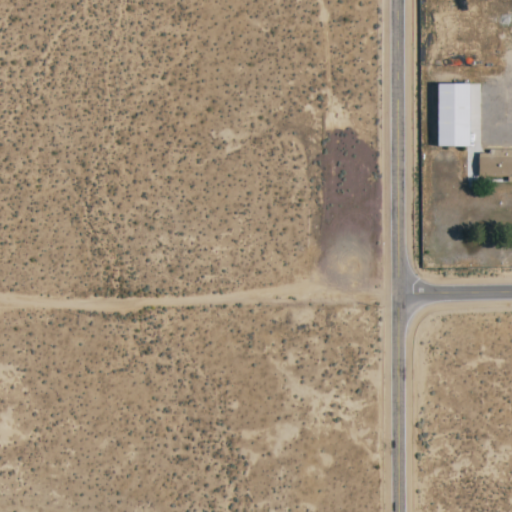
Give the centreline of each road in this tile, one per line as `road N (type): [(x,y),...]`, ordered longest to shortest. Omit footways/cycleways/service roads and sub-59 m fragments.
road 1 (track): [(0,296),(398,295)]
road 2 (tertiary): [(400,0),(398,295)]
road 3 (tertiary): [(398,295),(402,511)]
